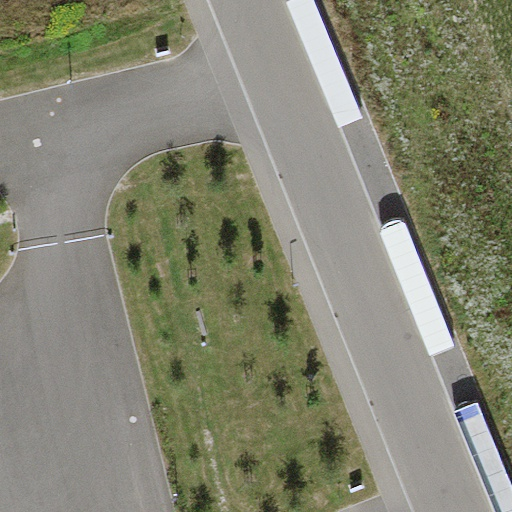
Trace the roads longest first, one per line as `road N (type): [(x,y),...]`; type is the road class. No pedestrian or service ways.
road 1 (residential): [(449,511),(251,0)]
road 2 (unknown): [(83,111),(136,511)]
